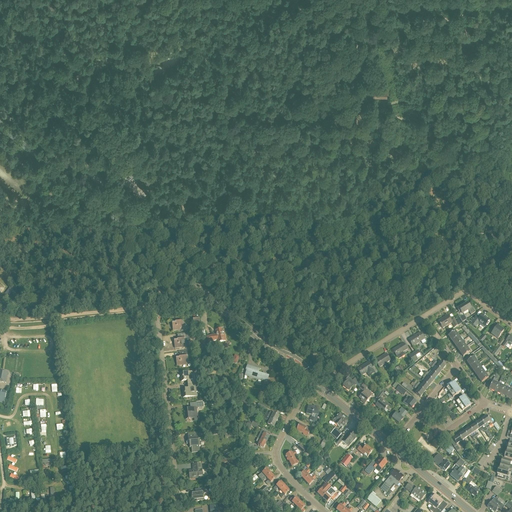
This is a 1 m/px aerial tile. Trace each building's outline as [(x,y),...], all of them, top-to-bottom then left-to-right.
[(144,188),(145,189),(150,183),(141,175),(136,181),(137,182),(136,184),(143,189),(144,188)] [(5,295),(8,298),(13,291),(10,288),(5,295)] [(467,304),(458,309),(460,312),(456,314),(461,323),(466,320),(464,316),(463,316),(461,314),(468,310),(471,315),(475,313),(472,308),(470,309),(467,304)] [(476,317),(470,324),(476,328),(478,324),(480,326),(481,324),(485,327),(486,326),(487,326),(486,326),(487,327),(490,322),(489,322),(490,320),(482,315),(479,320),(478,320),(475,318),(476,317)] [(438,322),(443,329),(451,324),(454,328),(458,326),(458,325),(456,322),(453,317),(450,319),(447,316),(438,322)] [(179,330),(181,332),(183,330),(185,332),(189,329),(182,322),(182,320),(175,321),(176,324),(172,324),(173,331),(179,330)] [(494,331),(492,335),(497,339),(500,335),(504,331),(497,326),(494,331)] [(217,340),(218,343),(225,341),(224,335),(222,335),(222,333),(221,333),(220,330),(216,331),(217,333),(216,334),(216,335),(206,338),(208,343),(210,342),(217,340)] [(448,336),(452,342),(458,337),(455,331),(448,336)] [(408,340),(413,347),(424,339),(420,333),(408,340)] [(185,345),(185,343),(187,343),(188,342),(188,339),(186,338),(185,338),(185,334),(177,335),(178,341),(174,342),(175,349),(187,347),(186,344),(185,345)] [(510,347),(511,348),(511,336),(510,335),(506,341),(502,346),(505,348),(508,343),(511,345),(510,347)] [(458,337),(452,342),(455,347),(462,342),(458,337)] [(462,342),(455,347),(459,352),(466,347),(464,344),(465,343),(464,341),(462,342)] [(396,357),(398,360),(405,356),(403,353),(407,350),(403,343),(392,350),(396,357)] [(492,355),(496,357),(503,348),(499,345),(492,355)] [(459,352),(463,357),(470,352),(466,347),(459,352)] [(418,350),(413,353),(418,360),(420,359),(420,358),(422,357),(418,350)] [(176,359),(177,366),(184,365),(183,363),(187,363),(186,355),(187,355),(187,351),(179,352),(180,359),(176,359)] [(408,356),(413,364),(418,361),(418,360),(413,353),(408,356)] [(375,361),(379,368),(390,361),(386,354),(375,361)] [(466,362),(470,367),(477,363),(473,357),(466,362)] [(436,367),(441,371),(446,366),(441,362),(436,367)] [(495,365),(500,370),(502,368),(502,367),(503,366),(499,362),(498,363),(495,365)] [(375,374),(372,368),(368,363),(357,370),(361,376),(367,373),(369,377),(375,374)] [(470,367),(474,373),(481,368),(477,363),(470,367)] [(245,376),(266,383),(268,377),(266,376),(266,374),(263,373),(262,375),(258,374),(259,370),(247,366),(246,370),(247,371),(245,376)] [(434,370),(432,372),(437,377),(441,371),(436,367),(434,370)] [(474,373),(477,378),(484,373),(481,368),(474,373)] [(0,381),(6,383),(8,372),(0,370),(0,381)] [(188,385),(195,385),(194,372),(181,374),(181,382),(188,381),(188,385)] [(428,378),(433,382),(437,377),(432,372),(428,378)] [(477,378),(481,383),(488,378),(484,373),(477,378)] [(489,389),(495,392),(498,385),(495,383),(498,376),(496,375),(492,382),(489,389)] [(495,392),(500,395),(504,387),(501,386),(505,377),(502,376),(498,385),(495,392)] [(343,387),(349,392),(352,388),(353,389),(359,382),(355,379),(352,382),(348,378),(346,381),(347,381),(343,387)] [(426,380),(423,383),(429,387),(433,382),(428,378),(426,380)] [(446,389),(449,394),(457,388),(454,383),(453,384),(452,382),(446,385),(448,388),(446,389)] [(401,386),(409,392),(412,390),(404,383),(401,386)] [(419,388),(424,393),(429,387),(423,383),(419,388)] [(182,390),(183,398),(196,397),(195,385),(188,385),(189,389),(182,390)] [(362,400),(366,403),(372,395),(366,390),(367,388),(364,385),(360,389),(364,392),(359,398),(361,400),(362,400)] [(396,390),(403,396),(407,392),(399,386),(396,390)] [(504,387),(500,395),(506,398),(510,390),(507,389),(504,387)] [(415,394),(420,398),(424,393),(419,388),(415,394)] [(454,397),(456,399),(461,395),(460,393),(461,392),(457,388),(449,394),(452,398),(454,397)] [(385,392),(383,391),(376,398),(379,400),(385,392)] [(456,403),(459,407),(467,402),(464,397),(463,398),(461,395),(456,399),(458,401),(456,403)] [(408,405),(412,408),(416,403),(411,399),(410,400),(407,398),(402,403),(407,407),(408,405)] [(376,405),(375,406),(378,408),(379,407),(384,411),(385,409),(387,411),(390,407),(388,405),(381,399),(379,401),(376,405)] [(464,411),(466,413),(471,409),(470,407),(470,406),(467,402),(459,407),(462,412),(464,411)] [(190,409),(185,410),(185,418),(189,418),(189,420),(194,419),(194,422),(199,421),(199,417),(197,417),(196,410),(198,410),(197,403),(190,404),(190,409)] [(312,414),(318,416),(320,408),(314,406),(313,407),(308,406),(306,414),(312,415),(312,414)] [(392,418),(399,424),(403,419),(408,413),(401,408),(399,411),(400,413),(398,416),(396,414),(392,418)] [(264,416),(276,422),(279,417),(273,414),(270,412),(268,416),(265,414),(264,416)] [(340,426),(343,429),(348,422),(339,414),(334,420),(337,422),(335,424),(339,428),(340,426)] [(267,425),(274,428),(276,422),(264,416),(263,419),(267,421),(269,422),(267,425)] [(486,416),(480,420),(487,430),(488,430),(489,431),(491,430),(490,429),(490,428),(488,425),(487,424),(490,422),(486,416)] [(480,420),(475,424),(478,430),(481,428),(482,429),(484,432),(487,430),(480,420)] [(303,435),(307,437),(310,432),(308,431),(309,429),(307,428),(299,424),(296,431),(303,434),(303,435)] [(475,424),(469,428),(473,433),(476,431),(478,430),(475,424)] [(333,437),(336,440),(342,434),(339,432),(340,431),(335,428),(330,434),(334,437),(333,437)] [(469,428),(464,432),(467,437),(470,435),(473,433),(469,428)] [(258,439),(266,443),(270,435),(264,432),(264,433),(261,431),(258,439)] [(342,442),(348,448),(357,438),(349,431),(343,439),(340,437),(335,443),(339,446),(342,442)] [(464,432),(458,436),(462,441),(465,439),(467,437),(464,432)] [(191,448),(192,453),(200,452),(199,447),(200,447),(199,441),(200,441),(200,435),(198,435),(197,433),(188,434),(188,437),(188,441),(189,441),(190,448),(191,448)] [(458,436),(452,440),(456,445),(462,441),(458,436)] [(16,438),(6,439),(7,447),(10,447),(10,448),(14,447),(14,446),(17,446),(16,438)] [(320,447),(328,450),(332,443),(324,438),(320,447)] [(258,446),(263,449),(266,443),(258,439),(256,442),(259,444),(258,446)] [(297,448),(303,454),(304,452),(305,453),(308,451),(306,450),(307,450),(300,444),(297,448)] [(357,450),(367,458),(372,451),(366,446),(363,449),(360,447),(357,450)] [(445,451),(450,455),(454,450),(449,446),(445,451)] [(286,456),(289,462),(295,459),(294,457),(297,455),(295,451),(292,453),(291,453),(286,456)] [(440,468),(445,472),(450,466),(445,462),(446,460),(438,454),(433,461),(440,467),(440,468)] [(344,466),(350,457),(347,455),(340,464),(344,466)] [(289,462),(292,468),(298,465),(297,464),(301,463),(299,459),(295,461),(295,459),(289,462)] [(364,472),(369,476),(375,470),(380,474),(383,472),(382,469),(387,463),(381,459),(379,461),(378,461),(375,464),(372,461),(371,463),(372,463),(364,472)] [(460,459),(457,462),(455,465),(456,467),(453,471),(454,472),(450,476),(458,483),(462,478),(461,478),(466,472),(461,468),(465,463),(460,459)] [(501,459),(500,464),(511,468),(511,466),(511,465),(509,465),(510,462),(501,459)] [(189,471),(190,480),(203,478),(202,469),(201,469),(201,464),(194,465),(195,470),(189,471)] [(266,478),(271,474),(266,469),(258,477),(262,482),(266,478)] [(300,476),(304,481),(309,477),(307,475),(310,472),(307,469),(305,472),(304,472),(300,476)] [(497,478),(509,481),(511,473),(507,472),(498,469),(498,472),(497,471),(496,474),(498,475),(497,478)] [(326,477),(330,481),(335,475),(331,471),(326,477)] [(385,494),(388,491),(390,489),(394,485),(397,487),(400,483),(399,482),(403,477),(395,471),(391,476),(388,480),(380,489),(385,493),(383,494),(385,495),(385,494)] [(265,483),(267,486),(270,483),(275,479),(271,474),(266,478),(268,480),(265,483)] [(304,481),(309,486),(314,481),(313,481),(316,478),(313,475),(310,478),(309,477),(304,481)] [(468,476),(463,482),(463,484),(464,485),(468,488),(466,490),(475,497),(478,493),(478,492),(479,490),(476,487),(476,486),(472,483),(474,480),(472,479),(468,476)] [(502,483),(494,480),(493,484),(492,485),(501,488),(502,483)] [(280,490),(280,491),(285,487),(281,482),(273,489),(275,491),(278,488),(280,490)] [(317,494),(322,498),(326,494),(327,494),(331,489),(326,484),(321,489),(322,489),(317,494)] [(346,484),(339,492),(343,494),(349,486),(346,484)] [(411,494),(420,502),(426,495),(417,488),(415,489),(409,484),(405,489),(412,494),(411,494)] [(191,493),(192,502),(204,501),(203,491),(204,491),(203,487),(195,488),(195,492),(191,493)] [(279,496),(282,498),(284,496),(289,491),(285,487),(280,491),(282,493),(279,496)] [(492,492),(497,497),(502,491),(496,487),(492,492)] [(322,498),(327,503),(331,498),(334,495),(331,492),(328,495),(327,494),(326,494),(322,498)] [(375,507),(376,508),(381,501),(374,495),(375,495),(373,493),(370,496),(367,500),(375,507)] [(429,511),(430,511),(442,511),(447,506),(435,495),(428,503),(433,507),(429,511)] [(292,503),(296,507),(300,503),(296,498),(294,500),(292,498),(289,501),(292,503)] [(498,511),(500,511),(504,507),(494,499),(487,507),(493,511),(495,511),(497,510),(498,511)] [(357,508),(360,510),(366,503),(363,501),(357,508)] [(279,507),(278,508),(281,511),(282,510),(288,505),(285,502),(282,505),(279,507)] [(300,511),(304,511),(305,511),(303,509),(305,507),(300,503),(296,507),(301,511),(300,511)] [(336,510),(337,511),(343,511),(345,509),(344,508),(346,505),(343,503),(340,506),(340,505),(336,510)]
